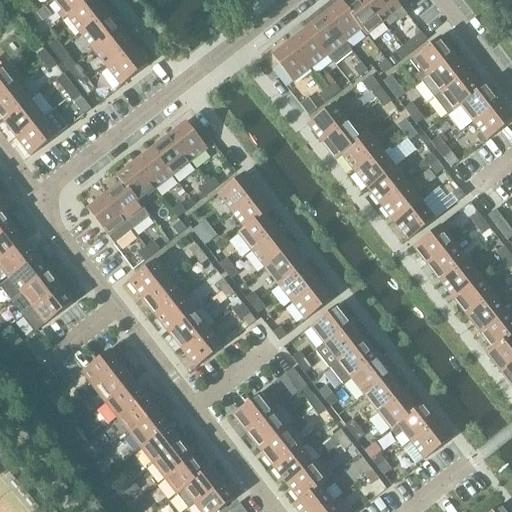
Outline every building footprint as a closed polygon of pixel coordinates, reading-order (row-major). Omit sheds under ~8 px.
[(64,14),(67,17),(88,0),(53,0),(61,10),(57,13),(60,17),(64,14)] [(88,0),(67,17),(80,34),(107,13),(96,0),(88,0)] [(365,0),(356,0),(346,8),(345,8),(361,29),(360,30),(365,36),(383,22),(365,0)] [(394,0),(365,0),(383,22),(401,8),(394,0)] [(341,1),(323,15),(344,42),(360,30),(361,29),(345,8),(346,8),(341,1)] [(22,12),(28,20),(36,14),(30,6),(22,12)] [(80,34),(93,51),(120,30),(107,13),(80,34)] [(36,14),(28,20),(34,27),(42,21),(36,14)] [(306,29),(327,55),(334,64),(351,51),(344,42),(323,15),(306,29)] [(306,29),(289,42),(310,69),(327,55),(306,29)] [(93,51),(107,69),(134,48),(120,30),(93,51)] [(420,33),(402,47),(408,54),(426,40),(420,33)] [(419,82),(427,76),(426,76),(453,55),(439,37),(409,61),(419,73),(414,76),(419,82)] [(49,46),(54,53),(62,48),(56,40),(49,46)] [(310,69),(289,42),(271,56),(292,83),(310,69)] [(408,54),(402,47),(395,52),(400,60),(408,54)] [(62,48),(54,53),(61,61),(68,56),(62,48)] [(134,48),(107,69),(120,86),(147,65),(134,48)] [(36,56),(42,63),(50,57),(44,50),(36,56)] [(426,76),(427,76),(440,93),(467,72),(453,55),(426,76)] [(50,57),(42,63),(48,71),(56,65),(50,57)] [(377,66),(383,73),(391,67),(385,60),(377,66)] [(353,69),(358,77),(366,70),(360,63),(353,69)] [(0,67),(0,95),(16,83),(2,66),(0,67)] [(454,111),(460,106),(459,105),(480,89),(479,89),(467,72),(440,93),(454,111)] [(75,80),(82,88),(89,82),(83,74),(75,80)] [(56,81),(69,98),(77,92),(63,75),(56,81)] [(382,82),(384,84),(397,99),(404,94),(390,76),(382,82)] [(89,82),(82,88),(87,96),(95,90),(89,82)] [(0,95),(0,117),(3,121),(30,101),(16,83),(0,95)] [(334,83),(326,89),(332,97),(340,91),(334,83)] [(459,105),(460,106),(473,122),(499,101),(486,84),(479,89),(480,89),(459,105)] [(371,91),(377,99),(384,93),(378,86),(371,91)] [(332,97),(326,89),(319,95),(325,103),(332,97)] [(77,92),(69,98),(83,115),(91,110),(77,92)] [(384,93),(377,99),(383,107),(390,101),(384,93)] [(3,121),(16,139),(43,118),(30,101),(3,121)] [(511,117),(499,101),(473,122),(487,140),(511,120),(511,117)] [(307,124),(321,142),(348,121),(334,103),(307,124)] [(404,109),(410,117),(417,111),(411,103),(404,109)] [(417,111),(410,117),(416,124),(423,118),(417,111)] [(43,118),(16,139),(30,156),(57,136),(43,118)] [(397,125),(403,133),(411,128),(405,120),(397,125)] [(335,160),(341,156),(341,155),(361,138),(360,138),(348,121),(321,142),(335,160)] [(186,122),(168,136),(189,163),(207,149),(186,122)] [(411,128),(403,133),(409,141),(417,135),(411,128)] [(341,156),(355,173),(381,152),(367,133),(360,138),(361,138),(341,155),(341,156)] [(168,136),(151,149),(172,176),(189,163),(168,136)] [(430,143),(436,151),(444,145),(438,137),(430,143)] [(444,145),(436,151),(442,158),(450,152),(444,145)] [(151,149),(133,163),(154,190),(172,176),(151,149)] [(355,173),(368,190),(395,169),(381,152),(355,173)] [(423,160),(430,167),(437,162),(431,154),(423,160)] [(437,162),(430,167),(435,175),(443,169),(437,162)] [(116,177),(121,183),(122,183),(138,203),(139,202),(154,190),(133,163),(116,177)] [(368,190),(381,207),(408,186),(395,169),(368,190)] [(0,175),(0,181),(3,186),(10,180),(4,173),(0,175)] [(217,194),(230,211),(257,190),(244,173),(217,194)] [(213,178),(205,184),(211,191),(219,185),(213,178)] [(10,180),(3,186),(9,193),(16,188),(10,180)] [(121,183),(104,196),(125,223),(126,222),(143,208),(139,202),(138,203),(122,183),(121,183)] [(211,191),(205,184),(197,190),(203,197),(211,191)] [(381,207),(394,224),(421,203),(408,186),(381,207)] [(451,194),(457,202),(464,196),(458,188),(451,194)] [(230,211),(243,228),(244,229),(265,213),(265,214),(272,209),(257,190),(230,211)] [(0,212),(1,211),(2,212),(8,207),(0,196),(0,212)] [(125,223),(104,196),(87,210),(114,244),(132,230),(126,222),(125,223)] [(421,203),(394,224),(408,240),(434,220),(421,203)] [(171,210),(177,218),(185,212),(179,204),(171,210)] [(13,215),(19,222),(25,217),(20,209),(13,215)] [(487,216),(500,232),(508,226),(495,210),(487,216)] [(0,235),(12,226),(2,212),(1,211),(0,212),(0,235)] [(237,233),(251,251),(278,230),(265,214),(265,213),(244,229),(243,228),(237,233)] [(470,219),(476,226),(483,221),(477,213),(470,219)] [(25,217),(19,222),(24,229),(31,224),(25,217)] [(192,230),(198,238),(211,228),(205,220),(192,230)] [(172,227),(177,235),(185,229),(179,221),(172,227)] [(483,221),(476,226),(482,234),(489,228),(483,221)] [(0,235),(0,260),(24,241),(12,226),(0,235)] [(412,247),(426,264),(453,243),(439,226),(412,247)] [(511,231),(508,226),(500,232),(507,241),(511,236),(511,231)] [(211,228),(198,238),(204,246),(217,236),(211,228)] [(251,251),(264,268),(291,247),(278,230),(251,251)] [(36,245),(42,252),(49,247),(43,239),(36,245)] [(0,260),(0,268),(8,279),(36,257),(24,241),(0,260)] [(153,242),(145,248),(151,255),(159,249),(153,242)] [(426,264),(440,282),(466,261),(453,243),(426,264)] [(189,250),(195,258),(202,252),(196,245),(189,250)] [(49,247),(42,252),(48,260),(55,254),(49,247)] [(264,268),(278,286),(305,265),(291,247),(264,268)] [(496,253),(502,261),(510,255),(504,247),(496,253)] [(151,255),(145,248),(138,254),(144,261),(151,255)] [(202,252),(195,258),(200,265),(207,260),(202,252)] [(511,257),(510,255),(502,261),(508,268),(511,265),(511,257)] [(20,294),(48,272),(36,257),(8,279),(0,285),(12,300),(20,294)] [(219,264),(225,272),(232,266),(226,258),(219,264)] [(128,281),(142,299),(168,278),(154,260),(128,281)] [(440,282),(453,299),(480,278),(466,261),(440,282)] [(278,286),(291,303),(318,282),(305,265),(278,286)] [(232,266),(225,272),(231,280),(238,274),(232,266)] [(60,275),(66,283),(73,277),(67,270),(60,275)] [(20,294),(32,310),(60,288),(48,272),(20,294)] [(155,316),(181,295),(189,289),(176,272),(168,278),(142,299),(155,316)] [(73,277),(66,283),(71,290),(78,285),(73,277)] [(453,299),(466,316),(493,295),(480,278),(453,299)] [(215,284),(221,292),(228,286),(222,279),(215,284)] [(318,282),(291,303),(305,320),(332,299),(318,282)] [(228,286),(221,292),(227,299),(234,294),(228,286)] [(60,288),(32,310),(44,325),(72,303),(60,288)] [(245,298),(251,306),(259,300),(253,292),(245,298)] [(155,316),(168,333),(195,312),(181,295),(155,316)] [(466,316),(480,333),(506,312),(493,295),(466,316)] [(259,300),(251,306),(257,314),(265,308),(259,300)] [(240,321),(242,319),(248,327),(255,321),(241,303),(232,311),(240,321)] [(310,327),(324,344),(350,323),(337,306),(310,327)] [(480,333),(492,349),(493,350),(511,334),(511,307),(506,312),(480,333)] [(168,333),(182,351),(208,330),(195,312),(168,333)] [(324,344),(337,361),(364,340),(350,323),(324,344)] [(272,333),(278,341),(286,335),(280,327),(272,333)] [(208,330),(182,351),(195,368),(222,347),(208,330)] [(486,354),(500,372),(511,362),(511,334),(493,350),(492,349),(486,354)] [(343,385),(351,379),(377,358),(364,340),(337,361),(329,367),(343,385)] [(122,354),(127,362),(134,356),(129,349),(122,354)] [(81,372),(93,388),(121,366),(109,350),(81,372)] [(291,358),(297,365),(305,360),(299,352),(291,358)] [(134,356),(127,362),(133,369),(140,364),(134,356)] [(351,379),(364,396),(391,375),(377,358),(351,379)] [(305,360),(297,365),(303,373),(311,367),(305,360)] [(511,362),(500,372),(511,387),(511,362)] [(93,388),(105,403),(134,381),(121,366),(93,388)] [(306,386),(298,376),(292,369),(285,374),(291,381),(290,382),(298,393),(306,386)] [(364,396),(378,413),(404,392),(391,375),(364,396)] [(145,385),(151,392),(158,386),(152,379),(145,385)] [(105,403),(117,418),(145,396),(134,381),(105,403)] [(158,386),(151,392),(157,399),(164,394),(158,386)] [(318,392),(324,399),(331,394),(325,386),(318,392)] [(378,413),(391,431),(397,426),(397,425),(417,409),(416,408),(404,392),(378,413)] [(232,415),(245,432),(272,411),(259,394),(232,415)] [(331,394),(324,399),(330,407),(337,401),(331,394)] [(117,418),(129,434),(157,411),(145,396),(117,418)] [(306,401),(312,409),(319,403),(313,396),(306,401)] [(295,409),(300,415),(310,408),(305,402),(295,409)] [(319,403),(312,409),(318,416),(325,411),(319,403)] [(402,432),(410,442),(437,421),(423,403),(416,408),(417,409),(397,425),(397,426),(391,431),(396,437),(402,432)] [(169,415),(175,422),(182,417),(176,409),(169,415)] [(129,434),(141,449),(169,427),(157,411),(129,434)] [(245,432),(259,449),(285,428),(272,411),(245,432)] [(182,417),(175,422),(181,430),(187,424),(182,417)] [(344,426),(350,434),(358,428),(352,420),(344,426)] [(437,421),(410,442),(402,448),(416,466),(451,439),(437,421)] [(141,449),(152,464),(181,442),(169,427),(141,449)] [(259,449),(272,466),(299,445),(285,428),(259,449)] [(358,428),(350,434),(356,441),(364,435),(358,428)] [(333,435),(339,443),(346,437),(340,430),(333,435)] [(346,437),(339,443),(345,450),(352,445),(346,437)] [(193,445),(198,452),(205,447),(199,440),(193,445)] [(152,464),(164,479),(193,457),(181,442),(152,464)] [(272,466),(285,483),(312,462),(299,445),(272,466)] [(205,447),(198,452),(204,460),(211,454),(205,447)] [(371,460),(377,468),(385,462),(378,454),(371,460)] [(164,479),(176,494),(205,472),(204,471),(193,457),(164,479)] [(285,483),(298,500),(319,484),(320,486),(327,481),(312,462),(285,483)] [(385,462),(377,468),(391,486),(399,480),(385,462)] [(360,469),(366,477),(372,472),(366,464),(360,469)] [(188,509),(194,504),(223,482),(210,466),(204,471),(205,472),(176,494),(188,509)] [(372,472),(366,477),(371,484),(378,479),(372,472)] [(223,482),(194,504),(200,511),(217,511),(235,498),(223,482)] [(292,505),(297,511),(319,511),(333,502),(320,486),(319,484),(298,500),(292,505)] [(141,499),(130,507),(133,511),(143,511),(148,508),(141,499)] [(340,511),(333,502),(319,511),(340,511)]
